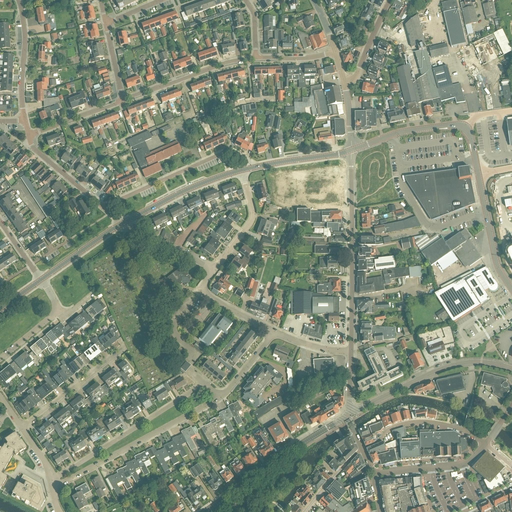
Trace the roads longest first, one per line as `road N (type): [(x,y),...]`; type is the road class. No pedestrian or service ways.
road 1 (secondary): [(350,351),(351,150)]
road 2 (residential): [(51,489),(221,396)]
road 3 (residential): [(51,481),(204,383)]
road 4 (tertiary): [(348,415),(442,368),(511,368)]
road 5 (secondary): [(203,511),(348,415)]
road 6 (residential): [(251,167),(224,153),(103,207)]
road 7 (residential): [(122,100),(255,59)]
road 8 (tertiary): [(121,224),(241,170)]
road 9 (residential): [(21,428),(123,351)]
road 10 (tertiary): [(511,289),(498,268),(477,173)]
road 11 (residential): [(374,473),(463,465),(486,444)]
road 12 (residential): [(24,120),(17,0)]
road 13 (residential): [(376,443),(399,426),(428,422),(486,444)]
